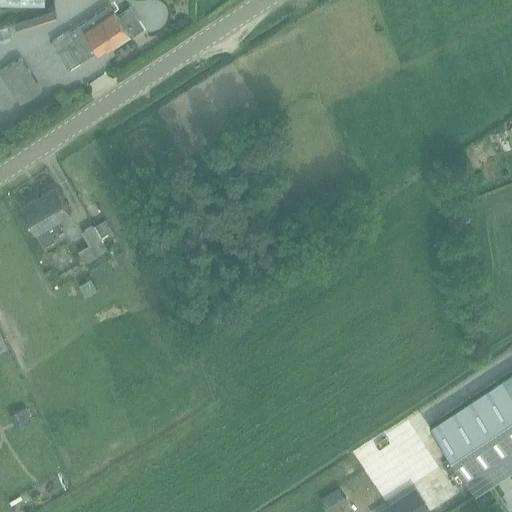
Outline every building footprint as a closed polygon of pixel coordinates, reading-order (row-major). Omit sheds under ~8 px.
[(53,42),(68,69),(97,50),(98,53),(129,33),(110,5),(53,42)] [(0,71),(0,73),(21,104),(42,90),(21,58),(0,71)] [(21,206),(31,224),(44,247),(56,240),(52,233),(62,228),(57,220),(71,212),(56,186),(21,206)] [(82,232),(89,245),(78,251),(85,262),(108,249),(94,225),(82,232)] [(51,267),(58,282),(72,274),(65,260),(51,267)] [(511,372),(430,427),(470,487),(511,459),(511,372)] [(16,439),(29,436),(26,423),(12,426),(16,439)] [(424,511),(428,510),(415,490),(380,511),(424,511)] [(334,498),(319,507),(322,511),(337,511),(341,510),(334,498)] [(511,511),(511,502),(498,510),(499,511),(511,511)]
